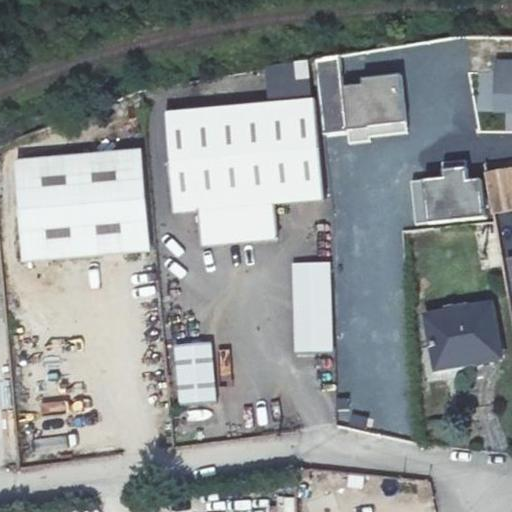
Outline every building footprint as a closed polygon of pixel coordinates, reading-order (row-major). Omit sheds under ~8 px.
[(511,44),(492,45),(494,94),(511,93),(511,44)] [(400,54),(362,59),(363,65),(343,68),(349,111),(370,109),(370,107),(407,101),(400,54)] [(319,89),(180,99),(185,208),(216,206),(217,239),(291,232),(290,200),(328,196),(319,89)] [(408,112),(407,101),(370,107),(370,109),(349,111),(351,124),(371,121),(371,117),(408,112)] [(34,236),(143,225),(154,225),(144,138),(26,150),(34,236)] [(440,167),(441,177),(412,179),(414,223),(482,219),(480,178),(467,179),(466,165),(440,167)] [(511,212),(511,168),(487,170),(490,214),(511,212)] [(335,260),(299,263),(306,350),(342,347),(335,260)] [(494,295),(431,309),(443,359),(505,346),(494,295)] [(210,349),(177,352),(180,410),(214,408),(210,349)] [(180,440),(222,438),(221,425),(180,427),(180,440)]
